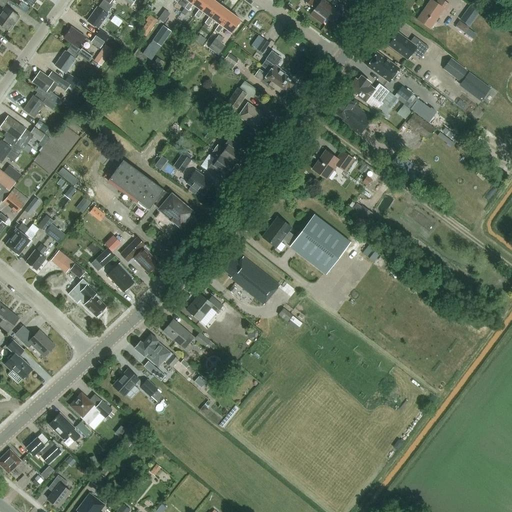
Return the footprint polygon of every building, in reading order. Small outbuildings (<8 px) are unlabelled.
[(102,0),(101,3),(109,9),(112,5),(109,3),(111,0),(102,0)] [(208,0),(192,0),(191,3),(189,1),(184,8),(188,11),(193,5),(198,9),(201,10),(208,0)] [(220,5),(212,0),(208,0),(201,10),(198,9),(194,15),(198,18),(203,12),(206,15),(204,17),(207,19),(209,16),(211,18),(220,5)] [(340,13),(323,0),(302,0),(303,0),(311,7),(314,3),(317,5),(313,11),(324,20),(325,18),(332,24),(340,13)] [(450,6),(441,0),(439,0),(436,4),(431,0),(417,20),(430,30),(444,9),(446,11),(450,6)] [(106,14),(109,9),(101,3),(97,8),(96,7),(86,21),(97,29),(107,15),(106,14)] [(470,27),(481,12),(480,11),(479,10),(471,4),(460,20),(470,27)] [(212,19),(219,24),(221,25),(230,13),(220,5),(211,18),(209,16),(207,19),(204,23),(208,26),(212,19)] [(5,6),(4,8),(0,12),(0,25),(9,32),(20,17),(5,6)] [(141,8),(135,16),(140,20),(146,12),(141,8)] [(170,14),(165,10),(159,19),(164,23),(170,14)] [(240,20),(230,13),(221,25),(219,24),(214,30),(218,33),(223,27),(231,33),(240,20)] [(138,31),(146,36),(158,20),(150,15),(138,31)] [(153,41),(150,45),(158,50),(161,46),(161,47),(172,31),(163,25),(152,41),(153,41)] [(77,54),(88,61),(92,56),(81,48),(80,50),(77,48),(85,37),(71,27),(63,38),(71,44),(68,48),(77,54)] [(95,36),(104,42),(108,36),(99,29),(95,36)] [(414,52),(422,58),(429,48),(415,37),(411,42),(398,33),(389,45),(409,59),(414,52)] [(103,43),(94,36),(90,42),(99,48),(103,43)] [(292,41),(298,45),(301,42),(295,37),(292,41)] [(216,38),(209,48),(219,55),(226,46),(216,38)] [(263,54),(270,43),(264,39),(257,49),(263,54)] [(112,49),(105,44),(100,52),(107,56),(112,49)] [(77,54),(68,48),(66,52),(65,51),(54,66),(65,74),(75,60),(74,59),(77,54)] [(262,66),(269,71),(266,75),(259,70),(254,76),(273,90),(274,88),(284,96),(286,94),(287,95),(289,91),(288,90),(291,87),(292,88),(294,84),(293,83),(294,82),(284,74),(286,73),(275,66),(280,59),(272,52),(262,66)] [(99,53),(94,59),(101,65),(106,58),(99,53)] [(221,55),(218,60),(232,70),(238,60),(228,53),(225,58),(221,55)] [(377,53),(367,66),(389,82),(399,69),(377,53)] [(157,58),(152,66),(159,71),(164,63),(157,58)] [(467,71),(451,59),(443,69),(459,81),(467,71)] [(52,93),(57,86),(69,94),(73,87),(64,81),(51,72),(47,77),(39,71),(32,82),(38,87),(35,91),(37,92),(55,105),(60,98),(52,93)] [(73,87),(78,81),(69,75),(64,81),(73,87)] [(381,105),(383,103),(390,108),(397,99),(379,85),(375,90),(369,86),(371,83),(361,76),(358,80),(355,78),(348,87),(359,95),(357,97),(365,103),(370,97),(381,105)] [(246,93),(252,96),(256,90),(241,81),(237,87),(246,93)] [(484,84),(475,96),(481,101),(490,88),(484,84)] [(403,86),(395,96),(405,104),(413,93),(403,86)] [(237,108),(246,94),(237,88),(228,102),(237,108)] [(34,118),(44,103),(52,109),(55,105),(37,92),(34,97),(33,96),(23,110),(34,118)] [(362,113),(362,112),(356,107),(351,103),(346,99),(335,113),(344,120),(343,121),(351,127),(350,128),(359,135),(370,120),(362,113)] [(247,103),(237,116),(249,124),(248,125),(259,132),(269,118),(259,110),(258,111),(247,103)] [(397,114),(404,119),(411,110),(404,105),(397,114)] [(5,137),(23,150),(33,136),(40,141),(38,144),(44,148),(50,139),(34,127),(30,133),(25,130),(25,129),(7,116),(0,126),(0,127),(6,131),(3,136),(5,137)] [(412,116),(406,124),(426,139),(432,131),(412,116)] [(55,132),(39,120),(39,121),(35,126),(50,137),(51,138),(55,132)] [(451,148),(454,144),(440,133),(437,136),(451,148)] [(23,150),(5,137),(2,141),(1,141),(0,142),(0,161),(2,162),(6,156),(13,162),(22,149),(23,150)] [(227,145),(224,149),(217,145),(213,150),(234,165),(241,155),(235,150),(238,145),(229,138),(225,143),(227,145)] [(488,165),(494,158),(474,143),(468,151),(488,165)] [(234,165),(213,150),(209,155),(216,160),(212,165),(210,164),(207,168),(216,175),(220,170),(226,175),(234,165)] [(337,166),(345,172),(354,159),(343,151),(338,159),(327,151),(314,169),(328,179),(337,166)] [(182,172),(191,160),(181,153),(173,165),(182,172)] [(391,165),(407,177),(415,165),(399,154),(391,165)] [(161,169),(167,159),(161,155),(155,165),(161,169)] [(194,217),(193,216),(190,214),(191,213),(171,195),(163,190),(163,189),(123,160),(109,179),(139,201),(137,203),(148,210),(154,202),(162,207),(161,209),(168,216),(167,218),(173,222),(174,220),(180,226),(181,226),(182,226),(182,227),(183,227),(184,226),(185,226),(186,225),(187,225),(189,222),(191,222),(192,221),(193,221),(193,220),(194,220),(194,219),(194,218),(194,217)] [(3,172),(15,182),(21,175),(8,165),(3,172)] [(63,168),(58,174),(74,186),(78,181),(63,168)] [(0,169),(0,195),(6,189),(8,191),(15,182),(3,172),(0,169)] [(204,195),(212,184),(202,177),(203,176),(195,171),(187,183),(192,186),(189,191),(195,195),(198,191),(204,195)] [(371,179),(366,176),(362,182),(367,185),(371,179)] [(418,185),(421,181),(414,176),(411,179),(418,185)] [(65,182),(59,177),(55,182),(61,186),(65,182)] [(76,190),(71,186),(64,195),(70,200),(72,197),(71,196),(76,190)] [(28,199),(13,187),(2,202),(17,213),(28,199)] [(6,189),(0,195),(0,202),(9,191),(8,191),(6,189)] [(82,213),(90,202),(83,197),(75,208),(82,213)] [(29,217),(36,208),(35,207),(38,202),(35,200),(24,213),(29,217)] [(8,219),(1,213),(0,214),(0,233),(6,225),(4,224),(8,219)] [(54,221),(46,215),(37,226),(45,232),(51,224),(54,221)] [(292,228),(277,217),(262,237),(276,248),(283,239),(291,245),(290,247),(326,274),(350,243),(314,215),(297,238),(289,232),(292,228)] [(5,245),(12,250),(18,255),(26,245),(28,246),(32,241),(31,239),(35,234),(29,229),(22,223),(18,229),(16,228),(12,234),(13,235),(5,245)] [(65,235),(51,224),(45,232),(59,243),(65,235)] [(114,236),(105,244),(113,252),(121,244),(114,236)] [(158,263),(143,248),(145,246),(137,238),(121,254),(129,262),(132,259),(138,265),(140,265),(148,273),(158,263)] [(362,253),(367,257),(375,247),(370,243),(362,253)] [(41,254),(46,248),(41,244),(36,250),(35,250),(26,262),(36,270),(46,258),(41,254)] [(108,249),(104,252),(111,260),(114,256),(108,249)] [(369,259),(374,262),(381,252),(377,249),(369,259)] [(104,252),(96,259),(103,267),(111,260),(104,252)] [(231,279),(240,287),(264,306),(281,286),(244,257),(239,263),(231,257),(221,269),(232,278),(231,279)] [(96,259),(91,264),(97,271),(103,267),(96,259)] [(75,264),(69,270),(79,278),(84,272),(75,264)] [(135,283),(131,279),(132,278),(120,264),(108,275),(123,292),(132,284),(133,285),(135,283)] [(99,299),(100,298),(87,284),(80,291),(76,290),(73,293),(73,297),(76,299),(79,299),(86,306),(85,307),(89,311),(90,310),(97,316),(98,315),(99,316),(103,312),(102,311),(106,306),(99,299)] [(236,289),(232,286),(228,290),(233,294),(236,289)] [(213,309),(218,313),(224,307),(213,298),(210,302),(201,294),(187,311),(201,322),(213,309)] [(0,324),(10,311),(1,304),(0,305),(0,324)] [(284,308),(278,315),(288,322),(289,320),(293,316),(293,315),(284,308)] [(19,319),(10,311),(0,324),(0,325),(9,332),(19,319)] [(293,316),(289,320),(299,327),(302,323),(293,316)] [(174,320),(163,333),(180,347),(181,347),(184,350),(195,337),(174,320)] [(248,329),(247,337),(255,338),(256,329),(248,329)] [(31,345),(44,357),(55,346),(39,331),(34,336),(29,331),(21,340),(29,347),(31,345)] [(207,344),(210,341),(201,333),(196,339),(205,346),(207,344)] [(150,335),(144,342),(143,344),(139,342),(134,348),(144,357),(145,356),(158,367),(162,362),(171,369),(179,360),(157,343),(158,341),(150,335)] [(14,354),(4,365),(11,371),(12,370),(23,379),(32,369),(18,356),(24,351),(13,341),(7,348),(14,354)] [(216,346),(210,341),(207,344),(213,350),(216,346)] [(183,359),(180,363),(187,369),(190,365),(183,359)] [(154,375),(158,370),(148,361),(144,366),(154,375)] [(140,388),(150,396),(151,396),(156,390),(156,389),(157,389),(147,380),(143,384),(139,380),(127,369),(112,386),(124,397),(136,384),(140,387),(140,388)] [(163,395),(156,389),(156,390),(151,396),(157,401),(163,395)] [(113,412),(102,402),(96,409),(93,406),(81,395),(71,407),(82,417),(81,418),(89,426),(99,414),(106,420),(109,416),(112,413),(113,412)] [(208,411),(208,408),(204,405),(200,410),(205,415),(205,414),(208,411)] [(237,410),(234,407),(219,425),(222,427),(237,410)] [(69,436),(75,442),(81,437),(74,430),(75,430),(60,414),(49,425),(64,441),(69,436)] [(80,422),(75,426),(83,435),(88,430),(80,422)] [(40,452),(42,454),(40,456),(48,465),(61,452),(49,440),(43,446),(37,439),(26,449),(34,458),(40,452)] [(150,444),(147,448),(155,454),(158,451),(150,444)] [(21,462),(10,450),(0,459),(0,464),(9,474),(21,462)] [(71,457),(66,462),(71,467),(76,462),(71,457)] [(97,486),(110,471),(108,469),(110,467),(105,463),(90,481),(97,486)] [(160,467),(156,463),(150,471),(155,475),(160,467)] [(70,491),(64,487),(68,482),(58,475),(50,485),(55,489),(48,499),(58,507),(70,491)] [(99,511),(105,505),(90,493),(76,510),(78,511),(77,511),(99,511)] [(115,511),(128,511),(130,510),(122,503),(115,511)]
